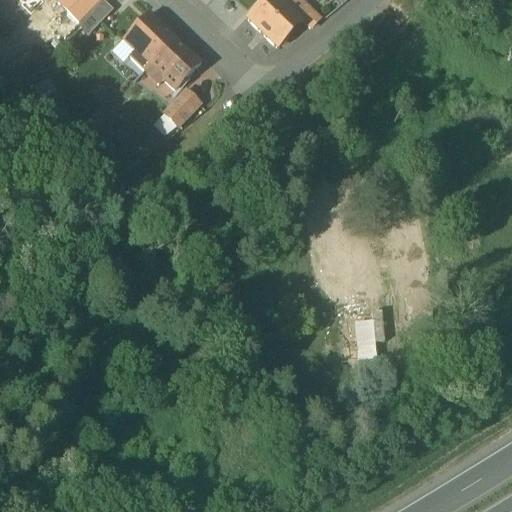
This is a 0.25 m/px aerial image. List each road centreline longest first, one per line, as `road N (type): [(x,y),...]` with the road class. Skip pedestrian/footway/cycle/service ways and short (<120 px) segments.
road 1 (residential): [(259,90),(125,204)]
road 2 (residential): [(368,0),(259,90)]
road 3 (residential): [(164,0),(259,90)]
